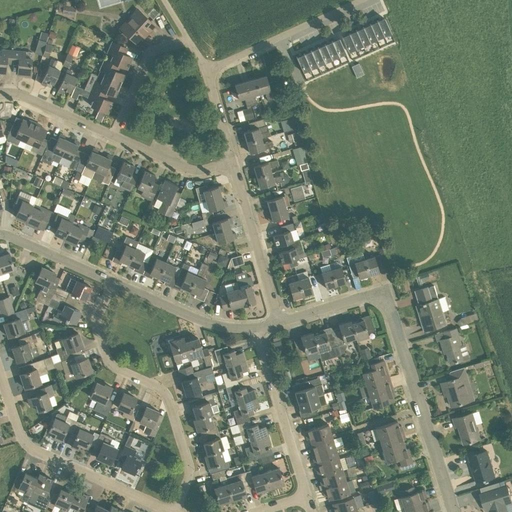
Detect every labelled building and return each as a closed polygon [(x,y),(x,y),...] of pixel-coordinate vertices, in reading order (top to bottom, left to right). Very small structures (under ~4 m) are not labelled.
[(35,1),(16,7),(18,14),(38,9),(35,1)] [(76,6),(64,5),(63,13),(75,15),(76,6)] [(151,22),(138,9),(120,28),(137,44),(149,32),(146,28),(151,22)] [(377,21),(384,36),(391,33),(384,18),(378,21),(377,21)] [(384,36),(377,21),(371,24),(370,24),(377,39),(384,36)] [(363,27),(370,43),(370,42),(377,39),(370,24),(364,27),(363,27)] [(370,43),(363,27),(363,28),(357,30),(356,30),(363,46),(363,45),(370,42),(370,43)] [(349,33),(356,49),(356,48),(363,45),(363,46),(356,30),(356,31),(350,34),(349,33)] [(39,39),(34,53),(42,56),(46,44),(49,34),(41,32),(39,39)] [(356,49),(349,33),(349,34),(347,35),(342,37),(342,36),(342,37),(349,52),(349,51),(356,49)] [(339,56),(345,53),(346,53),(339,38),(334,41),(332,41),(339,57),(339,56)] [(339,57),(332,41),(332,42),(325,45),(325,44),(332,60),(332,59),(338,56),(339,57)] [(120,65),(127,68),(132,57),(125,54),(127,48),(113,42),(108,53),(113,56),(111,60),(120,65)] [(51,46),(46,44),(42,56),(48,57),(51,46)] [(332,60),(325,44),(325,45),(318,48),(318,47),(325,63),(325,62),(331,59),(332,60)] [(72,45),(68,53),(75,56),(79,48),(72,45)] [(325,63),(318,47),(318,48),(311,51),(311,50),(311,51),(318,66),(318,65),(324,63),(325,63)] [(13,50),(12,50),(2,49),(1,56),(0,55),(0,73),(1,74),(1,72),(6,72),(6,63),(12,64),(13,50)] [(13,50),(12,64),(18,64),(18,73),(22,74),(22,75),(30,76),(32,58),(25,58),(25,51),(13,50)] [(304,54),(311,69),(317,66),(318,66),(311,51),(304,54)] [(68,67),(73,56),(68,54),(63,63),(63,65),(68,67)] [(311,69),(304,54),(297,57),(296,57),(303,73),(304,72),(310,69),(311,69)] [(54,84),(60,70),(54,68),(57,61),(52,58),(41,84),(46,86),(48,82),(54,84)] [(120,65),(111,60),(105,58),(98,75),(120,85),(124,74),(117,71),(120,65)] [(355,65),(352,67),(357,78),(364,74),(359,63),(355,65)] [(77,77),(71,75),(72,72),(67,69),(58,91),(63,93),(64,89),(71,92),(77,77)] [(90,93),(105,99),(108,93),(115,96),(120,85),(98,75),(95,81),(90,93)] [(256,79),(260,93),(265,92),(267,101),(273,99),(270,87),(266,76),(256,79)] [(256,79),(245,82),(252,105),(257,104),(255,95),(260,93),(256,79)] [(245,82),(235,85),(239,100),(244,98),(247,107),(252,105),(245,82)] [(76,99),(79,94),(81,89),(75,86),(71,97),(76,99)] [(105,99),(90,93),(88,97),(88,98),(93,100),(91,106),(107,113),(112,102),(105,99)] [(288,99),(279,102),(282,111),(285,110),(285,112),(291,111),(288,99)] [(251,107),(242,110),(245,120),(254,118),(251,107)] [(285,112),(280,114),(282,121),(295,117),(294,110),(291,111),(285,112)] [(295,118),(280,122),(283,132),(297,128),(295,118)] [(261,138),(260,133),(268,131),(267,125),(266,125),(264,119),(248,123),(250,130),(244,132),(247,143),(261,138)] [(20,139),(27,142),(35,123),(29,120),(28,122),(23,120),(18,130),(17,129),(12,127),(6,139),(16,144),(18,145),(20,139)] [(38,154),(42,156),(44,152),(48,143),(43,140),(42,140),(42,138),(46,130),(40,128),(41,125),(35,123),(27,142),(33,145),(30,150),(37,153),(38,154)] [(302,143),(298,132),(292,134),(294,142),(295,145),(302,143)] [(42,156),(53,160),(59,163),(66,146),(68,141),(64,139),(65,136),(60,134),(57,140),(51,137),(48,143),(44,152),(42,156)] [(261,138),(247,143),(250,153),(261,150),(273,146),(271,141),(263,143),(261,138)] [(75,170),(83,152),(76,149),(80,142),(74,140),(73,143),(68,141),(66,146),(59,163),(68,167),(75,170)] [(302,147),(294,149),(298,163),(306,161),(302,147)] [(79,180),(82,173),(92,178),(95,170),(101,155),(97,154),(98,152),(98,150),(93,148),(90,155),(83,152),(75,170),(77,171),(74,178),(79,180)] [(98,172),(104,174),(103,178),(101,182),(108,185),(116,168),(109,165),(113,157),(107,155),(106,158),(105,157),(101,155),(95,170),(98,172)] [(18,161),(12,158),(9,164),(16,166),(18,161)] [(270,168),(279,165),(277,160),(265,163),(254,167),(257,177),(272,173),(270,168)] [(134,166),(123,162),(117,178),(122,180),(120,186),(131,190),(136,178),(131,175),(134,166)] [(157,187),(153,185),(152,184),(155,176),(144,171),(138,187),(143,189),(140,195),(151,200),(157,187)] [(32,185),(39,188),(43,180),(36,176),(29,173),(27,178),(34,182),(32,185)] [(283,181),(282,176),(273,178),(272,173),(257,177),(260,188),(271,185),(283,181)] [(63,180),(60,186),(66,188),(69,182),(63,180)] [(181,194),(177,192),(175,191),(178,185),(165,180),(157,199),(163,201),(158,212),(171,217),(181,194)] [(220,192),(223,191),(222,185),(207,190),(206,186),(199,187),(200,192),(203,191),(206,201),(221,197),(220,192)] [(301,185),(290,189),(294,201),(305,198),(301,185)] [(72,192),(66,189),(64,188),(62,194),(70,197),(72,192)] [(34,202),(29,200),(18,195),(12,209),(17,211),(15,217),(25,221),(26,221),(34,202)] [(285,206),(282,196),(264,201),(265,207),(269,206),(270,211),(285,206)] [(221,197),(206,201),(209,211),(228,206),(226,200),(223,201),(221,197)] [(26,221),(25,223),(36,228),(39,222),(44,225),(50,211),(39,206),(40,205),(34,202),(26,221)] [(99,214),(101,208),(95,205),(92,211),(99,214)] [(285,206),(270,211),(271,215),(268,217),(270,222),(288,217),(285,206)] [(76,216),(70,213),(68,217),(57,212),(51,226),(57,229),(54,234),(65,239),(65,238),(72,224),(73,223),(72,222),(73,221),(76,216)] [(231,217),(212,223),(215,233),(231,229),(229,224),(232,223),(231,217)] [(89,229),(89,228),(78,223),(73,221),(72,222),(73,223),(72,224),(65,238),(65,239),(64,240),(75,245),(78,240),(83,242),(86,236),(89,229)] [(290,231),(294,230),(292,223),(281,227),(283,233),(274,236),(277,246),(286,243),(293,241),(290,231)] [(89,229),(86,236),(91,238),(92,237),(93,235),(94,231),(89,229)] [(222,242),(237,238),(235,233),(232,233),(231,229),(215,233),(218,243),(222,242)] [(112,233),(105,230),(101,238),(108,241),(112,233)] [(176,237),(169,234),(166,240),(173,243),(176,237)] [(139,242),(126,236),(123,244),(125,245),(122,252),(117,249),(112,261),(121,265),(122,262),(128,264),(135,249),(138,243),(139,242)] [(293,241),(286,243),(288,250),(279,252),(281,257),(279,257),(281,262),(282,261),(283,263),(292,260),(296,259),(307,256),(306,254),(303,251),(299,239),(293,241)] [(142,260),(145,253),(135,249),(128,264),(134,267),(133,270),(142,274),(147,263),(142,260)] [(9,253),(0,255),(0,268),(2,273),(9,271),(10,275),(16,273),(9,253)] [(159,278),(166,262),(169,256),(164,254),(161,260),(156,258),(153,265),(147,263),(142,274),(152,278),(153,275),(159,278)] [(229,258),(220,254),(216,263),(225,267),(229,258)] [(242,255),(231,258),(231,259),(234,266),(244,263),(242,255)] [(374,256),(364,259),(369,275),(379,272),(374,256)] [(364,259),(354,262),(359,278),(369,275),(364,259)] [(176,266),(166,262),(159,278),(165,280),(164,284),(173,288),(178,276),(172,274),(176,266)] [(190,291),(199,270),(190,266),(184,263),(178,276),(173,288),(182,292),(184,288),(190,291)] [(206,280),(203,278),(209,266),(202,263),(199,270),(190,291),(196,294),(194,297),(203,301),(209,290),(203,287),(206,280)] [(331,270),(336,285),(346,282),(341,266),(331,270)] [(53,293),(56,287),(57,283),(52,281),(55,273),(42,267),(36,280),(43,284),(36,300),(48,305),(53,293)] [(331,270),(321,273),(326,289),(336,285),(331,270)] [(286,277),(288,283),(293,299),(303,296),(298,280),(296,274),(286,277)] [(313,293),(308,277),(298,280),(303,296),(313,293)] [(91,287),(70,278),(65,291),(56,287),(53,293),(67,299),(69,292),(85,300),(91,287)] [(250,285),(248,278),(243,280),(237,281),(239,288),(239,289),(243,304),(243,305),(243,306),(255,302),(250,285)] [(239,288),(237,281),(232,283),(234,290),(227,292),(227,295),(220,298),(224,310),(243,305),(243,304),(239,289),(239,288)] [(10,288),(13,297),(20,295),(17,286),(10,288)] [(422,322),(425,330),(446,324),(434,286),(416,291),(425,321),(422,322)] [(80,311),(66,305),(64,304),(67,299),(53,293),(48,305),(57,309),(54,316),(67,322),(68,319),(75,322),(80,311)] [(10,297),(0,300),(0,308),(13,305),(10,297)] [(67,304),(76,305),(77,298),(68,297),(67,304)] [(22,310),(27,307),(23,301),(18,304),(22,310)] [(13,305),(0,308),(0,312),(1,317),(13,313),(15,312),(13,305)] [(29,330),(26,320),(29,319),(27,314),(35,310),(34,306),(15,312),(13,313),(15,320),(4,323),(8,337),(29,330)] [(350,321),(357,340),(369,336),(368,333),(374,331),(375,334),(376,334),(370,315),(369,315),(370,318),(352,323),(351,321),(350,321)] [(338,324),(340,330),(334,333),(332,327),(331,327),(332,329),(338,346),(345,344),(344,341),(355,337),(356,340),(357,340),(350,321),(338,324)] [(459,335),(457,328),(444,332),(435,335),(437,341),(441,341),(443,349),(446,348),(451,364),(470,357),(466,344),(462,345),(459,335)] [(338,346),(332,329),(314,335),(313,333),(312,333),(313,336),(318,352),(321,360),(340,354),(337,346),(338,346)] [(51,357),(53,364),(74,356),(71,350),(83,346),(78,333),(63,339),(65,345),(56,349),(58,354),(51,356),(51,357)] [(300,336),(302,342),(295,345),(294,338),(293,339),(299,358),(307,356),(308,360),(319,357),(318,352),(313,336),(312,333),(300,336)] [(32,357),(30,349),(35,347),(34,343),(37,342),(35,334),(31,336),(31,335),(18,339),(20,345),(12,348),(17,362),(32,357)] [(169,342),(178,369),(184,367),(183,363),(190,361),(190,360),(189,360),(184,342),(185,342),(183,337),(169,342)] [(212,362),(208,349),(207,348),(202,350),(198,338),(185,342),(184,342),(189,360),(190,360),(197,357),(199,363),(204,362),(205,364),(212,362)] [(283,352),(280,341),(272,343),(275,354),(283,352)] [(242,352),(235,354),(234,350),(229,352),(227,346),(214,350),(219,364),(225,362),(227,367),(245,362),(242,352)] [(369,348),(361,350),(364,360),(372,358),(369,348)] [(63,369),(65,374),(74,371),(76,377),(92,371),(87,358),(75,362),(74,356),(53,364),(54,368),(55,368),(55,367),(62,365),(63,369)] [(54,368),(53,364),(51,357),(30,364),(32,370),(20,374),(25,388),(41,382),(39,376),(48,373),(47,370),(54,368)] [(222,374),(225,383),(226,387),(238,383),(237,378),(242,376),(241,372),(248,370),(245,362),(227,367),(229,372),(222,374)] [(184,367),(178,369),(180,376),(192,373),(194,372),(192,365),(184,367)] [(385,374),(388,373),(386,365),(362,372),(365,384),(365,385),(387,378),(385,374)] [(199,383),(207,381),(215,378),(213,373),(212,367),(203,369),(194,372),(192,373),(194,378),(182,382),(186,395),(191,393),(193,400),(203,397),(199,383)] [(474,400),(464,370),(464,367),(450,371),(453,379),(441,383),(444,391),(447,391),(452,407),(474,400)] [(369,396),(393,389),(391,381),(388,382),(387,378),(365,385),(365,384),(359,386),(363,398),(369,396)] [(321,384),(314,386),(310,387),(308,381),(292,385),(292,386),(293,385),(296,394),(294,395),(296,402),(324,394),(321,384)] [(112,387),(108,385),(105,384),(104,386),(97,382),(91,397),(98,400),(93,410),(107,416),(113,402),(107,399),(112,387)] [(238,383),(226,387),(230,401),(237,399),(239,404),(257,398),(254,389),(247,391),(245,387),(240,389),(238,383)] [(54,395),(52,391),(50,385),(38,389),(40,395),(28,398),(30,406),(36,404),(38,411),(52,407),(48,397),(54,395)] [(393,396),(395,396),(393,389),(369,396),(373,408),(394,401),(393,396)] [(140,405),(135,403),(137,398),(124,393),(117,407),(124,410),(122,416),(133,421),(134,419),(138,410),(140,405)] [(196,418),(210,414),(213,413),(211,406),(215,405),(212,394),(203,397),(193,400),(188,401),(190,408),(193,407),(196,418)] [(301,418),(317,414),(316,407),(327,404),(323,394),(324,394),(296,402),(298,409),(300,408),(302,417),(301,418)] [(259,407),(258,402),(257,398),(239,404),(241,409),(234,412),(238,425),(250,421),(248,415),(254,413),(252,409),(259,407)] [(347,409),(344,401),(339,403),(341,411),(347,409)] [(162,420),(157,417),(156,417),(159,411),(146,406),(143,412),(138,410),(134,419),(146,424),(143,432),(155,436),(162,420)] [(68,415),(77,418),(80,410),(71,407),(68,415)] [(104,416),(95,412),(93,417),(102,420),(104,416)] [(472,413),(461,416),(453,419),(456,427),(459,426),(464,443),(471,441),(471,442),(481,439),(472,413)] [(215,420),(212,421),(210,414),(196,418),(193,419),(197,431),(203,430),(205,436),(215,433),(218,432),(216,425),(215,420)] [(76,421),(69,418),(67,417),(65,421),(55,417),(55,418),(49,430),(56,433),(54,439),(61,442),(65,430),(71,433),(76,421)] [(93,435),(84,431),(86,425),(76,421),(71,433),(76,435),(71,446),(78,449),(80,444),(87,447),(93,435)] [(143,430),(146,424),(138,421),(135,427),(143,430)] [(252,426),(250,421),(238,425),(243,443),(250,441),(268,435),(266,426),(259,428),(257,424),(252,426)] [(380,439),(403,432),(401,425),(399,426),(397,421),(376,428),(370,430),(374,441),(380,439)] [(332,436),(328,424),(305,432),(307,439),(310,438),(311,443),(332,436)] [(110,445),(112,438),(100,432),(94,447),(100,450),(97,457),(110,464),(114,455),(119,458),(123,448),(118,445),(117,448),(110,445)] [(361,445),(366,444),(362,432),(357,434),(361,445)] [(383,451),(404,444),(403,440),(405,439),(403,432),(380,439),(383,451)] [(223,450),(220,438),(217,438),(215,433),(205,436),(202,437),(207,454),(221,450),(223,450)] [(134,437),(129,435),(127,440),(125,445),(130,447),(134,437)] [(261,458),(262,457),(260,452),(265,450),(264,446),(271,443),(268,435),(250,441),(252,446),(245,448),(249,461),(261,458)] [(332,436),(311,443),(312,447),(310,448),(312,455),(335,447),(332,436)] [(408,448),(406,449),(404,444),(383,451),(387,463),(399,459),(401,466),(413,462),(408,448)] [(143,459),(134,456),(136,450),(130,447),(125,445),(124,445),(123,448),(119,458),(124,461),(121,468),(134,474),(137,468),(139,468),(143,459)] [(312,455),(314,462),(317,461),(318,465),(315,466),(316,466),(339,459),(335,447),(312,455)] [(223,469),(229,467),(226,457),(223,457),(221,450),(207,454),(204,455),(208,467),(214,466),(216,471),(223,469)] [(476,482),(490,478),(495,477),(487,451),(480,453),(469,456),(476,482)] [(263,464),(275,460),(273,454),(272,454),(262,457),(261,458),(263,464)] [(372,455),(364,458),(366,465),(374,462),(372,455)] [(316,466),(318,473),(320,473),(322,477),(343,470),(339,459),(316,466)] [(284,484),(278,468),(265,472),(270,488),(284,484)] [(226,478),(225,476),(223,469),(216,471),(210,473),(211,473),(213,480),(219,478),(221,486),(214,488),(219,504),(233,500),(226,478)] [(245,472),(248,485),(254,483),(257,493),(270,488),(265,472),(252,476),(250,470),(245,472)] [(322,477),(319,477),(323,489),(346,482),(343,470),(322,477)] [(226,478),(233,500),(246,496),(243,486),(248,485),(245,472),(239,474),(226,478)] [(28,503),(30,498),(33,490),(33,489),(38,478),(37,478),(25,473),(23,479),(17,476),(10,490),(17,492),(19,488),(25,491),(21,500),(28,503)] [(53,492),(48,490),(52,480),(39,474),(37,478),(38,478),(33,489),(33,490),(30,498),(36,501),(47,506),(53,492)] [(350,493),(346,482),(323,489),(325,496),(328,495),(329,500),(350,493)] [(392,482),(376,487),(379,496),(386,494),(385,491),(394,489),(392,482)] [(480,494),(486,511),(490,511),(511,511),(511,502),(511,500),(507,486),(492,491),(480,494)] [(427,497),(424,490),(415,493),(414,487),(400,491),(401,497),(404,509),(428,501),(425,502),(424,498),(427,497)] [(69,505),(73,494),(61,489),(58,495),(53,492),(47,506),(53,509),(51,511),(66,511),(69,506),(69,505)] [(86,511),(89,508),(84,506),(88,495),(75,490),(73,494),(69,505),(69,506),(75,508),(73,511),(86,511)] [(367,493),(369,500),(376,498),(374,490),(367,492),(367,493)] [(344,511),(356,508),(353,497),(332,503),(334,508),(331,509),(331,511),(344,511)] [(428,511),(428,509),(430,508),(428,501),(404,509),(405,511),(428,511)]
